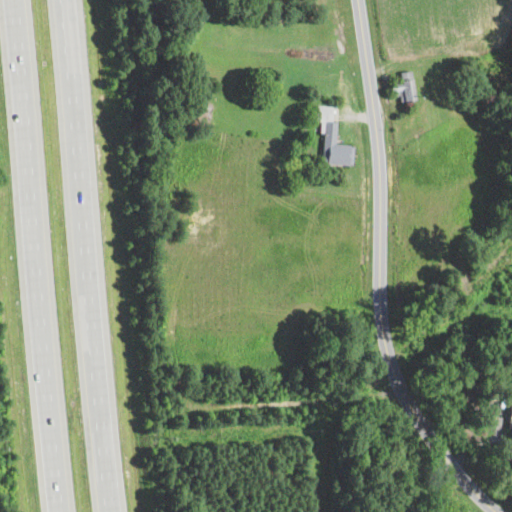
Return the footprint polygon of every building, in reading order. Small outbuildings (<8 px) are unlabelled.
[(202,28),(201,30),(188,27),(190,12),(204,14),(202,28)] [(413,81),(416,101),(401,103),(400,97),(391,98),(390,87),(389,84),(401,82),(400,73),(412,71),(413,81)] [(211,120),(210,122),(193,119),(196,101),(213,104),(211,120)] [(353,164),(353,165),(349,165),(348,166),(322,163),(325,134),(321,134),(321,122),(316,122),(318,106),(334,107),(332,122),(337,123),(336,144),(350,145),(350,146),(354,147),(353,164)] [(489,403),(489,405),(476,402),(479,385),(492,387),(489,403)] [(468,444),(467,445),(455,441),(460,429),(472,434),(468,444)]
